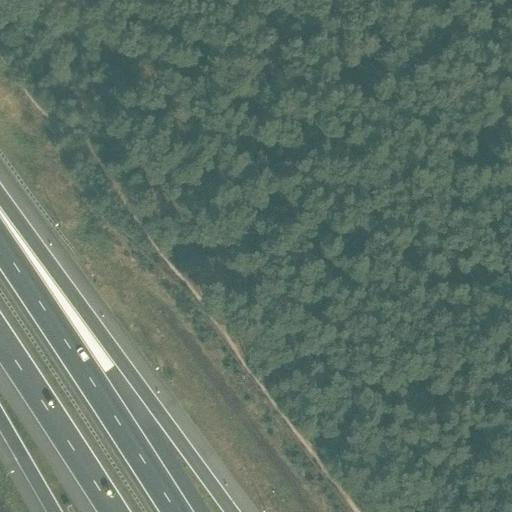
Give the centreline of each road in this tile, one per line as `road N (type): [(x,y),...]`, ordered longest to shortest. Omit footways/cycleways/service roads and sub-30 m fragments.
road 1 (motorway): [(232,511),(0,194)]
road 2 (motorway): [(180,511),(0,243)]
road 3 (motorway): [(0,342),(113,511)]
